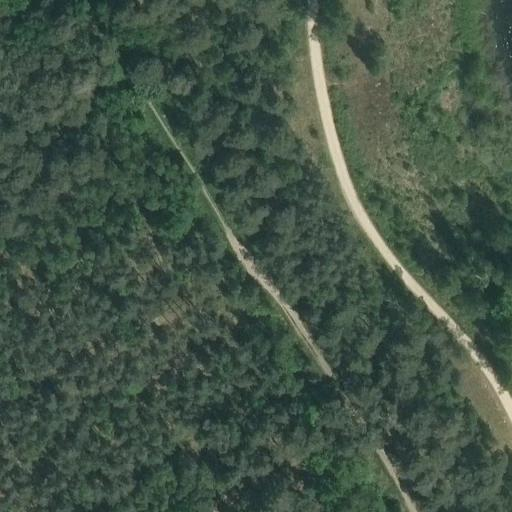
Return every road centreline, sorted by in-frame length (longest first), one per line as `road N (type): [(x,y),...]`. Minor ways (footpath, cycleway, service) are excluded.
road 1 (track): [(411,511),(67,0)]
road 2 (unknown): [(74,0),(417,511)]
